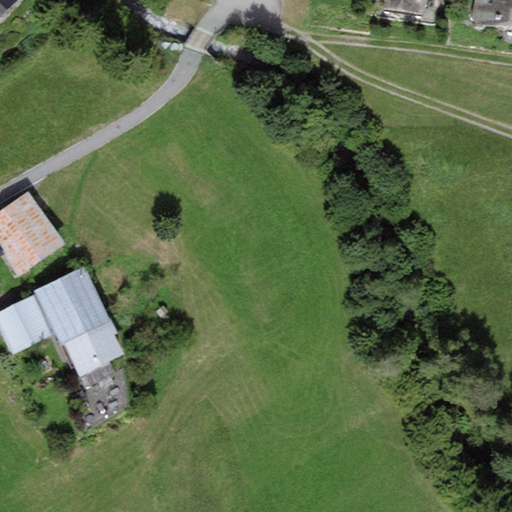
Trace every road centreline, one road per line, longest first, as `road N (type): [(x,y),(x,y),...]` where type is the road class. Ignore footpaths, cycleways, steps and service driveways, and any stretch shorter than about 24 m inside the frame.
road 1 (track): [(214,20),(233,16),(310,36),(511,62)]
road 2 (residential): [(0,209),(165,96),(214,20)]
road 3 (track): [(310,36),(392,89),(511,135)]
